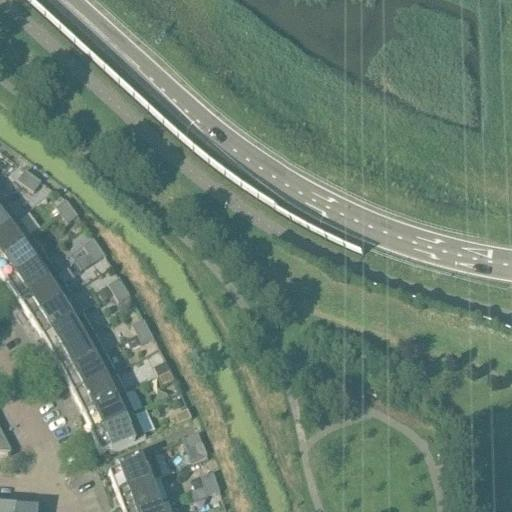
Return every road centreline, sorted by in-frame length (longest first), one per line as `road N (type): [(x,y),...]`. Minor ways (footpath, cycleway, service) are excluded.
road 1 (motorway): [(72,0),(314,205),(421,249),(511,268)]
road 2 (residential): [(56,484),(0,368)]
